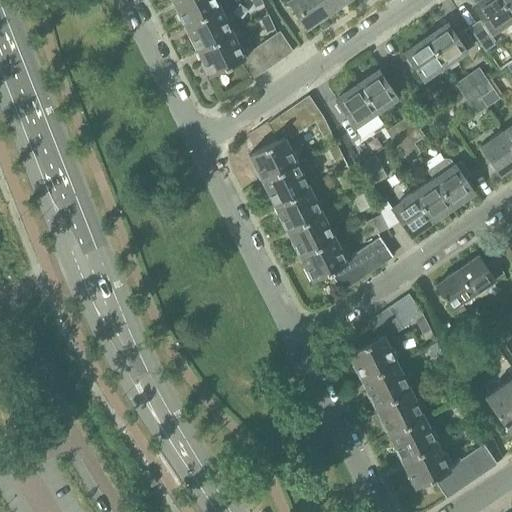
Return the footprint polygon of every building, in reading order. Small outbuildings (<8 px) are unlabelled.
[(226,0),(172,0),(173,0),(185,25),(220,8),(228,4),(226,0)] [(264,5),(261,0),(252,0),(256,8),(264,5)] [(328,14),(318,0),(291,0),(289,2),(307,28),(328,14)] [(318,0),(328,14),(348,0),(318,0)] [(488,35),(511,18),(511,17),(500,0),(472,0),(476,5),(473,6),(482,18),(479,21),(488,35)] [(511,0),(500,0),(511,17),(511,0)] [(185,25),(197,50),(232,33),(220,8),(185,25)] [(275,30),(268,16),(261,19),(267,33),(275,30)] [(495,44),(488,35),(479,21),(468,27),(485,51),(495,44)] [(447,24),(426,39),(444,65),(474,45),(463,30),(455,35),(447,24)] [(283,59),(293,52),(279,32),(269,39),(283,59)] [(244,56),(232,33),(197,50),(210,76),(239,62),(245,59),(244,56)] [(258,46),(272,66),(283,59),(269,39),(258,46)] [(444,65),(426,39),(405,53),(423,79),(444,65)] [(272,66),(258,46),(248,53),(262,73),(272,66)] [(245,59),(239,62),(252,80),(262,73),(248,53),(244,56),(245,59)] [(479,70),(468,78),(474,86),(484,79),(483,76),(479,70)] [(357,86),(375,112),(396,98),(379,72),(357,86)] [(464,93),(474,86),(468,78),(458,85),(464,93)] [(464,93),(471,103),(480,96),(491,89),(486,81),(484,79),(474,86),(464,93)] [(375,112),(357,86),(337,100),(354,126),(375,112)] [(491,89),(480,96),(486,106),(498,98),(491,89)] [(298,103),(312,124),(316,121),(323,116),(308,96),(298,103)] [(486,106),(480,96),(471,103),(477,112),(486,106)] [(312,124),(298,103),(288,110),(302,131),(312,124)] [(290,135),(291,138),(302,131),(288,110),(277,117),(290,135)] [(406,134),(416,127),(425,121),(419,111),(400,124),(406,134)] [(331,133),(323,116),(316,121),(323,137),(331,133)] [(277,117),(267,124),(278,141),(285,138),(290,135),(277,117)] [(425,121),(416,127),(406,134),(396,141),(402,150),(412,143),(418,152),(416,154),(416,156),(420,153),(414,144),(425,137),(424,135),(431,130),(425,121)] [(389,132),(396,141),(406,134),(400,124),(389,132)] [(511,126),(502,134),(511,148),(511,126)] [(500,173),(511,164),(511,148),(502,134),(482,147),(500,173)] [(285,138),(278,141),(250,155),(262,180),(297,163),(285,138)] [(416,154),(418,152),(412,143),(402,150),(409,160),(416,156),(416,154)] [(336,161),(342,158),(343,157),(336,144),(329,147),(336,161)] [(362,162),(363,164),(373,184),(385,178),(374,156),(362,162)] [(307,158),(297,163),(262,180),(275,206),(309,188),(319,183),(307,158)] [(433,181),(451,206),(473,192),(461,175),(467,171),(460,162),(455,166),(451,159),(444,159),(427,171),(433,181)] [(363,164),(356,168),(367,187),(373,184),(363,164)] [(349,169),(348,169),(342,172),(349,187),(356,183),(349,169)] [(413,195),(430,221),(451,206),(433,181),(413,195)] [(309,188),(275,206),(287,230),(322,213),(309,188)] [(368,190),(361,194),(368,208),(375,204),(368,190)] [(361,194),(354,197),(361,211),(368,208),(361,194)] [(413,195),(392,209),(387,201),(378,207),(388,229),(400,221),(410,235),(430,221),(413,195)] [(334,238),(322,213),(287,230),(300,255),(334,238)] [(373,237),(377,235),(381,233),(373,219),(366,222),(373,237)] [(347,264),(330,273),(341,290),(393,257),(380,237),(346,261),(347,264)] [(347,264),(346,261),(334,238),(300,255),(312,281),(330,273),(347,264)] [(478,256),(457,271),(473,294),(503,273),(500,268),(494,259),(485,265),(478,256)] [(460,303),(473,294),(457,271),(435,286),(456,316),(464,310),(460,303)] [(412,321),(416,319),(423,314),(409,294),(398,301),(412,321)] [(402,328),(412,321),(398,301),(388,308),(402,328)] [(378,315),(390,332),(392,335),(402,328),(388,308),(378,315)] [(423,333),(430,330),(431,329),(423,314),(416,319),(423,333)] [(511,314),(495,326),(503,338),(511,332),(511,314)] [(383,335),(390,332),(378,315),(367,322),(378,338),(383,335)] [(503,338),(495,326),(473,341),(481,353),(503,338)] [(362,380),(396,363),(383,335),(378,338),(348,353),(362,380)] [(437,360),(443,357),(444,356),(437,342),(429,346),(437,360)] [(409,389),(396,363),(362,380),(375,406),(409,389)] [(450,387),(457,384),(457,383),(450,369),(443,373),(450,387)] [(511,428),(511,377),(485,396),(509,431),(511,428)] [(388,434),(423,416),(409,389),(375,406),(388,434)] [(464,414),(471,410),(464,396),(456,400),(464,414)] [(402,460),(437,443),(423,416),(388,434),(402,460)] [(477,441),(485,437),(477,423),(470,427),(477,441)] [(416,488),(433,479),(450,471),(449,468),(437,443),(402,460),(416,488)] [(496,464),(497,463),(484,444),(449,468),(450,471),(433,479),(446,498),(446,497),(496,464)]
